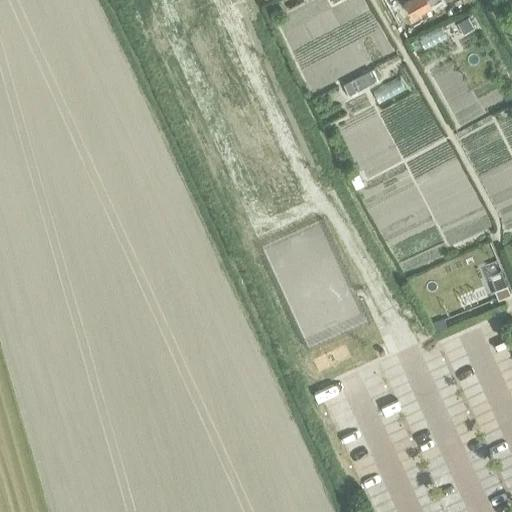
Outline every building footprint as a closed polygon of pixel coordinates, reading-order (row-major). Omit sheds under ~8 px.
[(427,0),(407,0),(406,1),(414,15),(430,5),(429,3),(427,0)] [(469,16),(458,22),(464,33),(475,27),(469,16)] [(370,71),(345,84),(350,95),(376,82),(370,71)] [(359,173),(351,177),(356,188),(364,184),(359,173)] [(511,290),(509,283),(496,288),(500,297),(511,292),(511,290)] [(443,318),(434,322),(437,329),(446,326),(443,318)]
